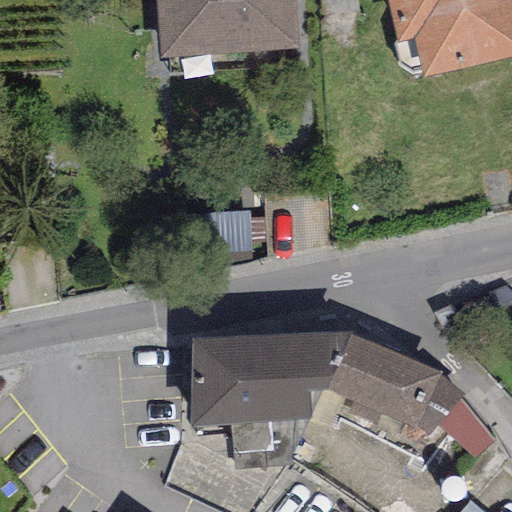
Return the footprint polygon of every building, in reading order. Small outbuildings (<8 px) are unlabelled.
[(154,0),(159,67),(296,57),(291,0),(154,0)] [(511,0),(385,0),(397,50),(412,46),(422,89),(511,69),(511,0)] [(351,341),(190,347),(191,439),(310,427),(307,402),(326,401),(350,344),(351,341)] [(440,382),(350,344),(326,401),(417,438),(419,433),(440,382)] [(463,400),(440,382),(419,433),(429,440),(438,428),(459,404),(463,400)] [(494,445),(459,404),(438,428),(474,464),(494,445)]
